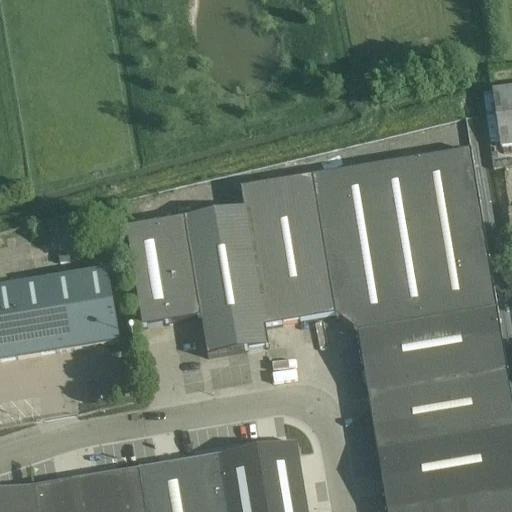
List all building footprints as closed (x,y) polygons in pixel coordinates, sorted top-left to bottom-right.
[(511,90),(494,94),(502,150),(511,148),(511,90)] [(336,319),(345,326),(496,302),(472,157),(243,192),(246,212),(179,223),(196,322),(202,321),(208,361),(270,351),(266,331),(336,319)] [(179,223),(125,232),(140,311),(143,331),(196,322),(179,223)] [(0,289),(0,364),(119,345),(107,271),(0,289)] [(345,326),(358,335),(366,386),(506,363),(496,302),(345,326)] [(366,386),(377,448),(511,425),(511,398),(506,363),(366,386)] [(511,425),(377,448),(387,510),(511,489),(511,425)] [(221,511),(308,511),(297,446),(213,460),(221,511)] [(136,473),(142,511),(221,511),(213,460),(136,473)] [(80,511),(142,511),(136,473),(75,483),(80,511)] [(14,493),(17,511),(80,511),(75,483),(14,493)] [(511,511),(511,489),(387,510),(387,511),(511,511)] [(0,511),(17,511),(14,493),(0,495),(0,511)]
